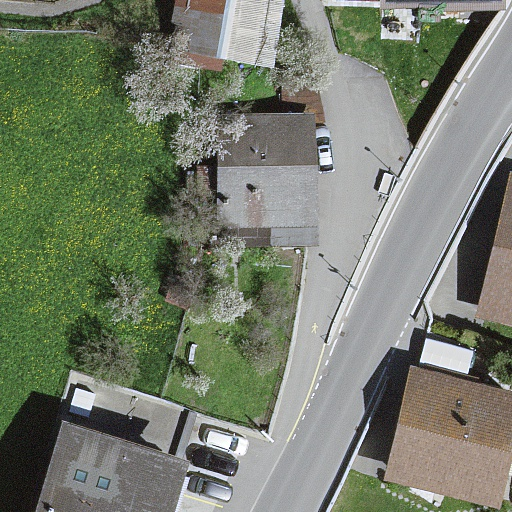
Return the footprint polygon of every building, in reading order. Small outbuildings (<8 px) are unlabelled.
[(185,45),(261,58),(271,0),(179,0),(176,20),(189,22),(185,45)] [(384,0),(384,1),(422,2),(422,14),(436,14),(436,2),(496,2),(496,0),(384,0)] [(224,240),(310,237),(305,116),(219,120),(224,240)] [(511,190),(484,318),(511,324),(511,190)] [(511,475),(511,391),(412,373),(390,476),(505,504),(511,475)] [(159,511),(177,455),(62,420),(34,511),(159,511)]
